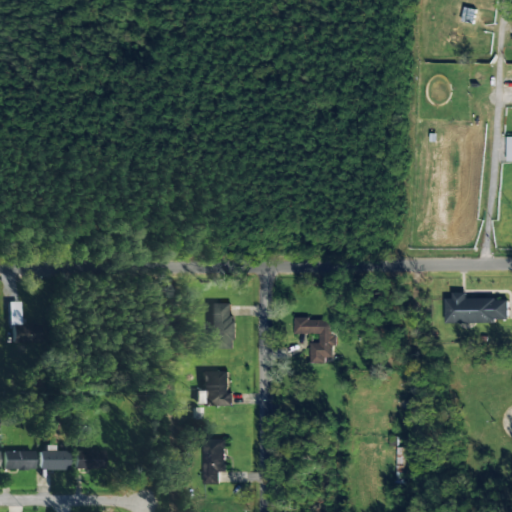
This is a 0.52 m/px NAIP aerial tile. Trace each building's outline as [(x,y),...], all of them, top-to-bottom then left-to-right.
[(461,45),(461,27),(449,27),(449,45),(461,45)] [(445,323),(508,322),(508,299),(466,299),(466,292),(452,292),(452,298),(445,299),(445,323)] [(19,302),(7,302),(8,326),(11,326),(12,343),(40,342),(39,324),(20,324),(19,302)] [(212,350),(233,349),(232,303),(212,304),(212,350)] [(311,363),(326,363),(326,357),(333,357),(333,344),(335,344),(335,319),(294,319),(294,334),(319,334),(319,343),(311,343),(311,363)] [(232,405),(231,393),(228,393),(227,371),(203,372),(204,406),(232,405)] [(202,484),(219,484),(219,472),(225,472),(226,440),(203,439),(202,484)] [(67,451),(54,451),(54,445),(39,445),(39,470),(67,470),(67,451)] [(32,470),(33,451),(2,451),(1,470),(32,470)] [(101,452),(74,451),(74,469),(100,469),(101,452)]
